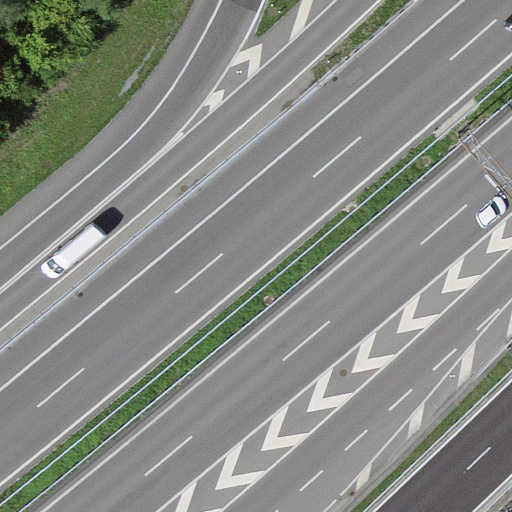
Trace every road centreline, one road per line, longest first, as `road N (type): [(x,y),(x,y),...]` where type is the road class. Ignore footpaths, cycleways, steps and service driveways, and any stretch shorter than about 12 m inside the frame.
road 1 (motorway): [(511,6),(0,436)]
road 2 (motorway): [(106,511),(511,169)]
road 3 (motorway): [(359,0),(13,291)]
road 4 (motorway): [(239,0),(148,149),(13,291)]
road 5 (motorway): [(272,511),(511,276)]
road 6 (motorway): [(424,511),(511,429)]
